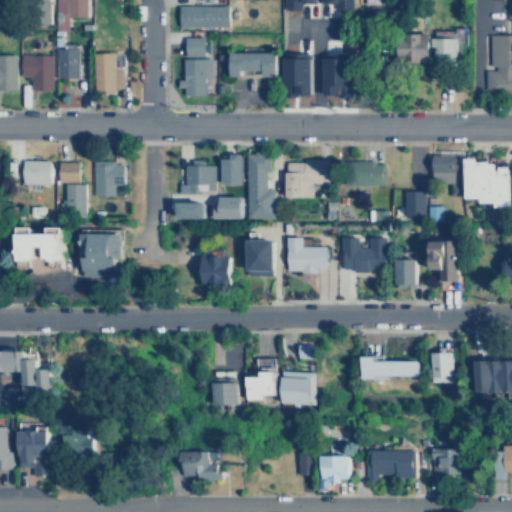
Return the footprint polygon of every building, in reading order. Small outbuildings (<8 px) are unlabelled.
[(0,0),(9,0),(10,15),(0,15),(0,0)] [(47,0),(48,22),(25,21),(25,0),(47,0)] [(63,0),(63,17),(90,17),(90,0),(63,0)] [(284,0),(284,9),(301,9),(302,2),(317,2),(316,0),(284,0)] [(353,10),(352,0),(321,0),(321,3),(337,3),(337,10),(353,10)] [(178,4),(226,4),(226,25),(178,25),(178,4)] [(430,37),(430,67),(455,67),(455,43),(461,43),(460,30),(434,31),(434,37),(430,37)] [(511,34),(486,34),(486,65),(491,65),(491,70),(482,70),(482,100),(511,100),(511,34)] [(184,36),(184,53),(202,53),(202,36),(184,36)] [(390,37),(427,37),(426,66),(390,66),(390,37)] [(55,46),(55,77),(77,76),(76,46),(55,46)] [(92,51),(93,91),(113,91),(113,88),(122,88),(122,66),(113,66),(113,50),(92,51)] [(227,51),(274,51),(274,76),(260,76),(260,70),(239,70),(239,76),(227,76),(227,51)] [(285,52),(285,98),(298,98),(298,94),(313,94),(313,53),(285,52)] [(19,53),(51,53),(51,89),(28,89),(28,75),(19,75),(19,53)] [(0,54),(16,55),(16,87),(0,87),(0,54)] [(350,55),(323,56),(324,94),(350,93),(350,55)] [(182,57),(212,56),(213,79),(204,79),(204,93),(183,94),(183,85),(177,85),(177,79),(183,79),(182,57)] [(246,153),(246,215),(271,215),(271,190),(264,190),(264,170),(268,170),(269,150),(254,150),(254,153),(246,153)] [(233,152),(245,152),(245,180),(224,180),(225,155),(233,155),(233,152)] [(462,154),(478,154),(478,159),(495,159),(495,164),(511,164),(511,205),(492,205),(492,200),(477,200),(477,195),(462,195),(462,154)] [(427,155),(458,155),(458,195),(444,195),(445,183),(426,183),(427,155)] [(285,160),(301,160),(306,158),(326,158),(326,183),(311,183),(311,196),(281,196),(281,171),(285,168),(285,160)] [(21,159),(20,183),(47,183),(48,160),(21,159)] [(182,164),(183,183),(175,183),(175,194),(197,194),(197,190),(214,190),(214,164),(205,164),(205,159),(191,159),(191,164),(182,164)] [(92,161),(105,161),(105,162),(112,162),(122,162),(122,183),(111,183),(112,193),(92,193),(92,161)] [(340,161),(384,161),(385,184),(340,184),(340,161)] [(55,163),(55,183),(77,183),(77,163),(73,163),(69,163),(55,163)] [(61,184),(84,184),(84,217),(61,217),(61,211),(56,211),(56,203),(61,202),(61,184)] [(401,190),(420,191),(419,219),(400,218),(401,190)] [(219,196),(244,195),(244,217),(215,218),(215,202),(219,202),(219,196)] [(182,200),(210,200),(210,216),(182,215),(182,200)] [(427,219),(442,220),(442,205),(428,204),(427,219)] [(11,230),(11,258),(30,257),(30,274),(37,273),(59,266),(58,229),(11,230)] [(124,230),(123,255),(120,255),(119,268),(115,267),(115,278),(79,277),(80,229),(124,230)] [(243,238),(270,238),(270,273),(243,273),(243,238)] [(425,239),(456,238),(456,278),(435,278),(435,267),(425,267),(425,239)] [(283,245),(325,245),(325,268),(315,268),(315,271),(299,271),(299,267),(284,267),(283,245)] [(341,248),(384,247),(384,269),(353,269),(353,266),(342,266),(341,248)] [(511,249),(511,253),(499,254),(500,278),(511,278),(511,249)] [(197,257),(227,256),(227,284),(197,284),(197,257)] [(392,257),(413,256),(413,282),(408,282),(408,286),(393,287),(392,257)] [(296,343),(295,357),(312,357),(312,344),(296,343)] [(0,347),(14,347),(15,369),(0,369),(0,347)] [(427,350),(429,381),(450,380),(448,349),(427,350)] [(359,355),(371,354),(371,358),(416,358),(417,374),(373,375),(373,379),(355,379),(355,373),(359,373),(359,355)] [(33,367),(47,367),(48,394),(34,395),(33,383),(19,384),(18,356),(32,356),(33,367)] [(472,359),(511,359),(511,390),(472,390),(472,359)] [(258,369),(272,369),(273,392),(259,392),(259,397),(244,398),(244,374),(258,374),(258,369)] [(279,374),(278,399),(307,400),(308,375),(279,374)] [(209,379),(235,380),(235,403),(208,403),(209,379)] [(0,426),(0,469),(12,469),(13,426),(0,426)] [(51,430),(21,430),(20,466),(35,466),(35,473),(50,473),(51,430)] [(66,433),(67,454),(94,454),(93,433),(72,433),(72,432),(66,433)] [(493,477),(505,477),(505,472),(511,471),(511,444),(502,444),(503,450),(492,450),(493,477)] [(459,473),(460,448),(432,447),(431,472),(459,473)] [(379,476),(416,475),(415,449),(367,450),(367,480),(379,480),(379,476)] [(217,450),(181,451),(182,475),(198,475),(198,479),(218,479),(217,450)] [(298,474),(311,474),(312,452),(298,452),(298,474)] [(349,478),(349,456),(321,455),(320,488),(329,488),(329,481),(341,481),(341,478),(349,478)]
